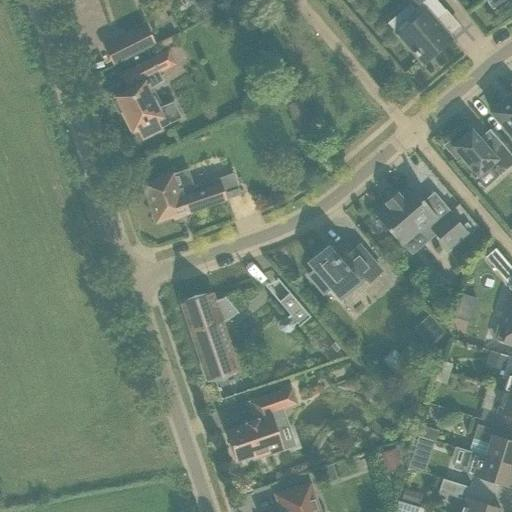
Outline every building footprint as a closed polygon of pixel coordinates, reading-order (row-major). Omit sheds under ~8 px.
[(450,40),(433,20),(444,10),(434,0),(406,0),(414,8),(403,17),(409,24),(396,35),(421,64),(435,53),(436,52),(436,51),(450,40)] [(123,37),(101,48),(110,66),(132,55),(123,37)] [(180,118),(172,102),(156,108),(147,90),(162,81),(151,60),(121,74),(129,89),(111,98),(115,106),(117,105),(120,110),(117,111),(118,113),(120,112),(133,136),(138,134),(140,139),(160,129),(160,128),(180,118)] [(511,92),(489,112),(511,138),(511,92)] [(285,105),(295,130),(313,123),(304,98),(285,105)] [(511,164),(511,156),(494,135),(483,145),(470,129),(461,137),(457,134),(444,146),(454,158),(458,155),(476,177),(488,167),(497,177),(511,164)] [(180,198),(171,171),(155,177),(155,179),(140,184),(154,224),(172,218),(173,220),(190,214),(190,212),(225,200),(220,184),(208,188),(208,186),(190,192),(190,194),(180,198)] [(423,235),(430,230),(446,249),(466,233),(448,212),(438,221),(410,187),(399,197),(396,193),(384,203),(387,207),(375,217),(378,220),(375,222),(383,231),(385,229),(400,245),(419,229),(423,235)] [(323,294),(329,288),(339,300),(364,278),(367,282),(380,271),(358,246),(339,262),(326,247),(307,263),(314,270),(307,276),(323,294)] [(494,249),(484,257),(496,272),(506,263),(494,249)] [(495,341),(511,345),(511,281),(507,286),(511,291),(511,294),(508,308),(506,307),(495,341)] [(309,317),(287,291),(276,300),(289,316),(286,318),(282,318),(279,321),(278,326),(280,330),(284,332),(288,332),(291,329),(292,325),(295,323),(298,327),(309,317)] [(215,324),(221,322),(226,320),(230,318),(233,315),(237,312),(224,297),(208,303),(205,295),(181,303),(202,366),(208,364),(213,378),(232,372),(215,324)] [(492,352),(488,366),(503,371),(504,367),(507,357),(492,352)] [(440,361),(437,371),(447,374),(450,364),(440,361)] [(505,380),(502,391),(511,394),(511,369),(504,367),(503,371),(500,378),(505,380)] [(447,374),(437,371),(434,380),(444,384),(447,374)] [(246,425),(225,433),(235,461),(252,455),(253,459),(268,454),(267,450),(276,447),(271,432),(276,430),(273,421),(284,418),(281,409),(295,404),(290,388),(249,403),(255,420),(245,424),(246,425)] [(511,394),(502,391),(498,403),(493,401),(490,410),(476,407),(473,418),(501,426),(504,416),(511,418),(511,394)] [(511,465),(511,441),(487,434),(489,428),(475,424),(467,451),(478,454),(483,456),(483,457),(511,465)] [(416,435),(427,439),(434,441),(437,432),(419,426),(416,435)] [(427,439),(416,435),(413,445),(424,448),(427,439)] [(400,468),(394,449),(384,452),(390,471),(400,468)] [(511,470),(511,467),(511,465),(483,457),(483,456),(478,454),(467,451),(466,450),(461,465),(466,466),(464,472),(468,480),(472,481),(473,477),(487,481),(506,487),(507,483),(511,484),(511,481),(511,470)] [(409,458),(406,468),(423,473),(426,463),(409,458)] [(437,492),(459,498),(463,485),(441,479),(437,492)] [(275,495),(280,511),(318,511),(309,484),(275,495)] [(465,498),(460,511),(498,511),(499,509),(465,498)] [(393,511),(420,511),(422,508),(397,501),(393,511)]
